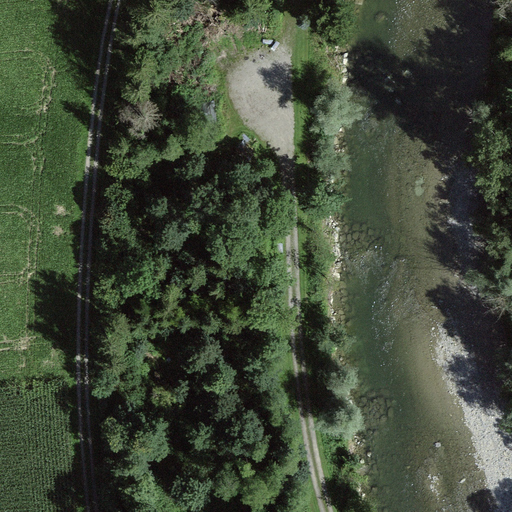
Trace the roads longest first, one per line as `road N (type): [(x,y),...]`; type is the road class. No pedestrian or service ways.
road 1 (track): [(97,511),(83,386),(87,257),(121,0)]
road 2 (track): [(265,95),(287,164),(308,421),(330,511)]
road 3 (track): [(265,95),(118,367),(83,386)]
